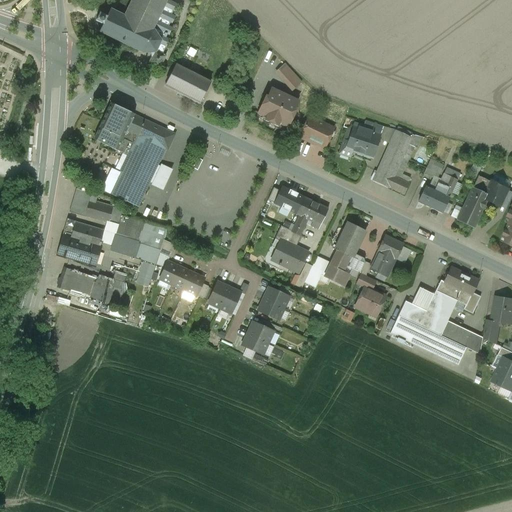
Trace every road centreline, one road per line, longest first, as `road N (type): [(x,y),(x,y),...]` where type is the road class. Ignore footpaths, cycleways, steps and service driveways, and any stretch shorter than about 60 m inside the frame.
road 1 (tertiary): [(511,272),(275,162)]
road 2 (secondary): [(52,133),(44,200),(0,367)]
road 3 (tertiary): [(275,162),(126,89)]
